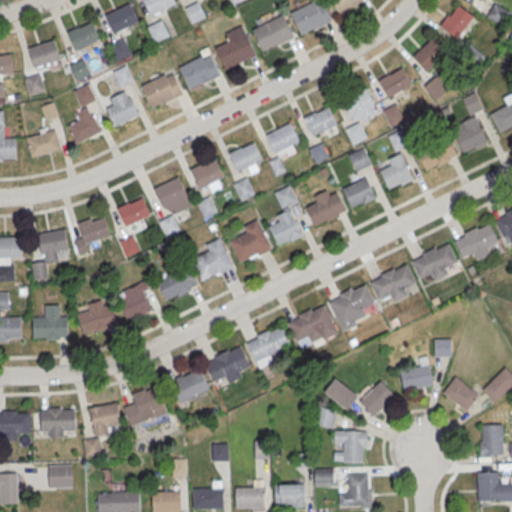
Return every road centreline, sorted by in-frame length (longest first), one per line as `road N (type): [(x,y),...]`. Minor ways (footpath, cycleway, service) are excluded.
road 1 (residential): [(0,377),(74,374),(124,361),(511,168)]
road 2 (residential): [(0,198),(40,195),(100,174),(366,41),(413,0)]
